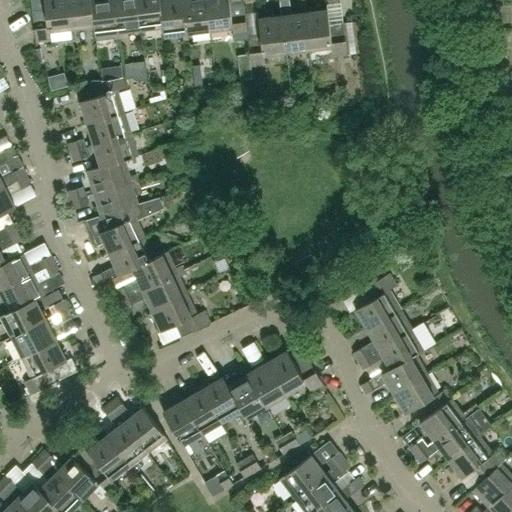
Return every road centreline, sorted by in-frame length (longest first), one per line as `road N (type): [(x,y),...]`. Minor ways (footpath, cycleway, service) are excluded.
road 1 (residential): [(431,511),(361,416),(347,368),(314,310),(269,303),(125,374)]
road 2 (residential): [(125,374),(65,245),(28,97),(0,37)]
road 3 (unclassified): [(511,237),(467,91),(454,0)]
road 4 (residential): [(0,444),(125,374)]
